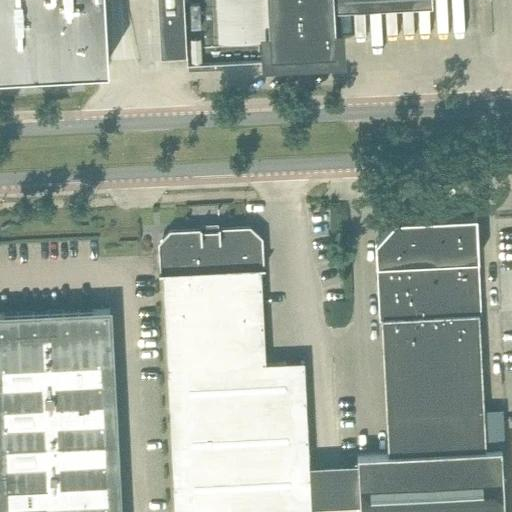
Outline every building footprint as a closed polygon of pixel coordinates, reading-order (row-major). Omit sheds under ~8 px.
[(0,0),(0,66),(108,61),(104,0),(0,0)] [(157,0),(160,49),(186,47),(187,56),(186,56),(186,58),(188,58),(188,68),(220,66),(220,56),(336,49),(334,4),(400,0),(157,0)] [(379,317),(381,317),(388,452),(357,453),(357,458),(335,459),(337,499),(359,498),(359,511),(504,511),(501,446),(485,447),(474,215),(396,219),(377,239),(381,316),(379,316),(379,317)] [(162,261),(168,367),(174,511),(310,511),(310,500),(337,499),(335,459),(308,460),(303,358),(265,360),(260,256),(259,236),(248,226),(171,230),(161,241),(162,261)] [(0,511),(119,511),(112,356),(127,355),(126,341),(111,341),(110,307),(0,312),(0,511)]
